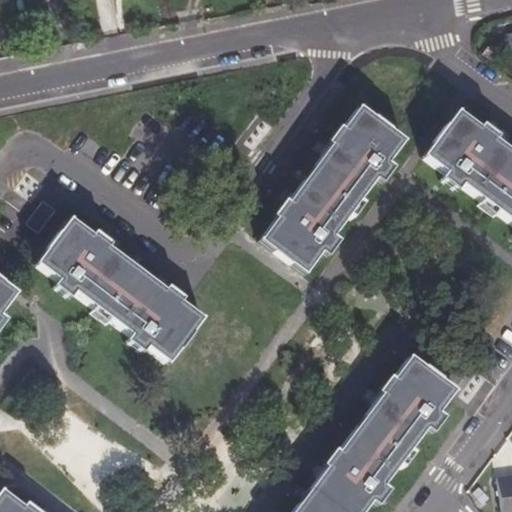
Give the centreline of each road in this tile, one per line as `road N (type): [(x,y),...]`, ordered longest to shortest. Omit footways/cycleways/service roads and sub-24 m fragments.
road 1 (residential): [(421,8),(0,94)]
road 2 (residential): [(427,502),(511,385)]
road 3 (residential): [(511,100),(436,41),(421,8)]
